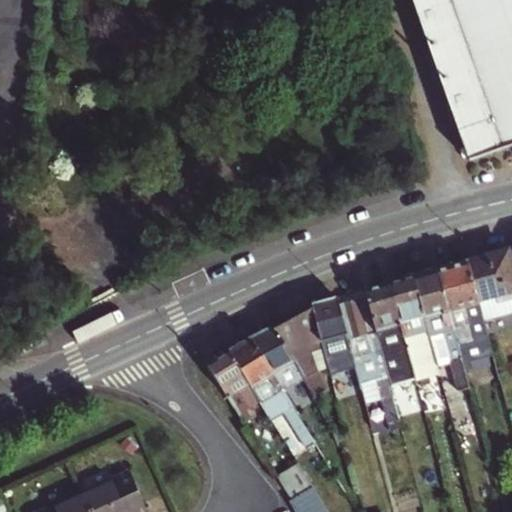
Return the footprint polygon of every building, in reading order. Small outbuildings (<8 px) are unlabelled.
[(511,0),(412,0),(469,160),(511,144),(511,0)] [(511,250),(468,263),(484,324),(511,316),(511,250)] [(468,263),(438,270),(459,348),(476,343),(475,339),(488,336),(484,324),(468,263)] [(459,348),(438,270),(414,277),(440,373),(440,375),(453,372),(462,401),(472,398),(459,348)] [(429,376),(440,373),(414,277),(389,284),(416,382),(430,379),(429,376)] [(364,291),(367,301),(385,365),(392,389),(416,382),(389,284),(364,291)] [(362,394),(357,372),(340,308),(337,298),(312,306),(329,370),(342,366),(350,397),(362,394)] [(385,365),(367,301),(340,308),(357,372),(385,365)] [(329,370),(312,306),(273,329),(305,384),(329,370)] [(328,423),(305,384),(273,329),(252,340),(299,417),(308,411),(319,428),(328,423)] [(299,417),(252,340),(230,353),(256,395),(272,421),(280,416),(303,453),(316,445),(299,417)] [(230,353),(210,364),(242,418),(246,412),(244,403),(256,395),(230,353)] [(312,488),(298,464),(280,475),(294,499),(312,488)] [(127,473),(79,494),(86,511),(140,511),(143,511),(127,473)] [(327,511),(312,488),(294,499),(292,500),(299,511),(327,511)] [(86,511),(79,494),(38,511),(86,511)]
